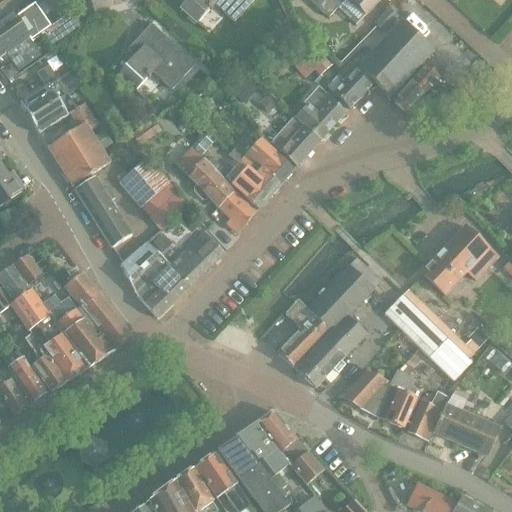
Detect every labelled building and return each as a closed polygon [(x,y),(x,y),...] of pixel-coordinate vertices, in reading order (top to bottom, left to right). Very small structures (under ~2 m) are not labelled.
[(234,22),(254,0),(187,0),(181,7),(198,23),(215,4),(234,22)] [(307,0),(328,19),(337,9),(355,26),(364,16),(378,0),(307,0)] [(0,23),(0,58),(28,39),(31,42),(51,28),(34,5),(15,18),(13,15),(0,23)] [(384,32),(397,18),(389,10),(375,24),(384,32)] [(349,112),(373,85),(390,100),(432,53),(401,22),(358,69),(354,65),(340,81),(338,79),(327,90),(329,92),(329,93),(349,112)] [(173,90),(196,64),(152,24),(128,50),(136,57),(119,75),(136,91),(153,73),(173,90)] [(318,48),(301,63),(302,65),(309,73),(326,58),(318,48)] [(10,65),(1,71),(8,82),(17,75),(10,65)] [(393,102),(406,115),(428,90),(433,95),(445,84),(426,67),(393,102)] [(46,88),(19,106),(29,121),(65,98),(78,89),(69,75),(55,83),(46,69),(38,74),(46,88)] [(244,76),(230,91),(242,103),(257,88),(244,76)] [(295,118),(320,142),(346,115),(318,89),(304,105),(306,108),(296,119),(295,118)] [(270,97),(261,106),(269,114),(278,105),(270,97)] [(65,98),(29,121),(39,135),(70,116),(79,129),(79,130),(85,126),(86,129),(90,126),(93,130),(97,127),(83,107),(75,112),(65,98)] [(192,109),(198,119),(214,108),(208,98),(192,109)] [(295,169),(320,142),(295,118),(271,144),(281,153),(280,154),(295,169)] [(131,136),(148,162),(157,156),(148,143),(162,133),(154,121),(131,136)] [(79,129),(48,149),(73,189),(108,165),(101,153),(94,140),(89,133),(93,130),(90,126),(86,129),(85,126),(79,130),(79,129)] [(103,134),(94,140),(101,153),(111,147),(103,134)] [(208,137),(195,151),(201,157),(214,143),(208,137)] [(244,172),(243,172),(246,174),(247,172),(254,178),(261,170),(280,186),(293,171),(275,155),(276,154),(260,141),(247,156),(237,147),(228,157),(233,162),(244,172)] [(206,196),(217,208),(232,193),(220,178),(208,164),(192,149),(176,165),(197,186),(194,188),(194,192),(200,198),(203,198),(206,196)] [(146,161),(119,186),(140,210),(160,232),(188,206),(168,184),(146,161)] [(0,163),(0,208),(10,201),(3,191),(16,181),(11,174),(9,175),(0,163)] [(258,211),(280,186),(261,170),(254,178),(247,172),(246,174),(243,172),(231,186),(244,198),(243,199),(258,211)] [(112,250),(132,238),(128,230),(119,219),(110,204),(114,201),(108,190),(103,192),(95,179),(76,190),(112,250)] [(247,206),(232,193),(217,208),(229,219),(225,224),(237,235),(255,214),(247,207),(247,206)] [(0,214),(0,217),(7,235),(23,229),(15,209),(0,214)] [(167,229),(151,244),(161,254),(177,240),(167,229)] [(451,243),(421,275),(444,297),(466,274),(475,283),(497,259),(465,229),(451,243)] [(204,235),(170,268),(190,289),(224,256),(204,235)] [(136,298),(137,299),(157,320),(190,289),(170,268),(147,244),(120,267),(136,298)] [(13,268),(28,288),(42,277),(28,257),(13,268)] [(511,261),(503,271),(511,278),(511,261)] [(68,384),(89,370),(42,307),(28,288),(13,268),(0,277),(0,284),(7,295),(3,297),(10,308),(29,333),(36,328),(50,345),(44,350),(68,384)] [(295,303),(328,333),(330,335),(295,372),(315,390),(333,371),(337,375),(345,367),(341,363),(365,337),(346,320),(372,292),(347,269),(307,311),(298,302),(295,303)] [(80,309),(103,337),(115,352),(132,339),(82,275),(67,289),(80,309)] [(0,315),(10,308),(3,297),(0,293),(0,315)] [(42,307),(89,370),(115,352),(103,337),(99,340),(76,311),(68,300),(61,305),(55,297),(42,307)] [(385,316),(451,380),(454,383),(472,364),(403,298),(385,316)] [(300,331),(276,355),(294,371),(328,333),(295,303),(285,315),(300,331)] [(479,332),(471,341),(479,349),(488,340),(479,332)] [(47,396),(44,392),(48,389),(51,394),(67,384),(32,336),(25,341),(40,363),(33,368),(34,370),(31,372),(18,353),(4,363),(33,406),(47,396)] [(429,368),(424,373),(429,378),(434,373),(429,368)] [(416,400),(410,397),(417,382),(398,372),(391,386),(368,374),(343,400),(359,410),(375,419),(402,431),(416,400)] [(0,388),(0,396),(13,418),(27,409),(11,382),(0,388)] [(430,406),(422,403),(408,434),(427,443),(442,411),(449,399),(438,394),(430,406)] [(486,458),(499,430),(447,406),(433,435),(486,458)] [(255,426),(289,466),(306,486),(322,472),(306,451),(307,450),(297,439),(295,440),(273,413),(255,426)] [(237,439),(278,493),(286,487),(278,475),(289,466),(255,426),(237,439)] [(81,462),(94,468),(106,460),(105,445),(91,439),(86,443),(79,447),(81,462)] [(214,455),(236,486),(240,483),(262,511),(282,511),(289,507),(278,493),(237,439),(214,455)] [(236,511),(242,511),(251,507),(236,486),(214,455),(194,469),(216,500),(223,495),(236,511)] [(175,482),(192,511),(197,511),(212,503),(192,470),(175,482)] [(192,511),(175,482),(149,502),(153,511),(192,511)] [(415,511),(454,511),(458,506),(418,488),(408,507),(415,511)] [(454,511),(486,511),(462,498),(458,506),(454,511)] [(363,511),(353,501),(341,511),(363,511)]
